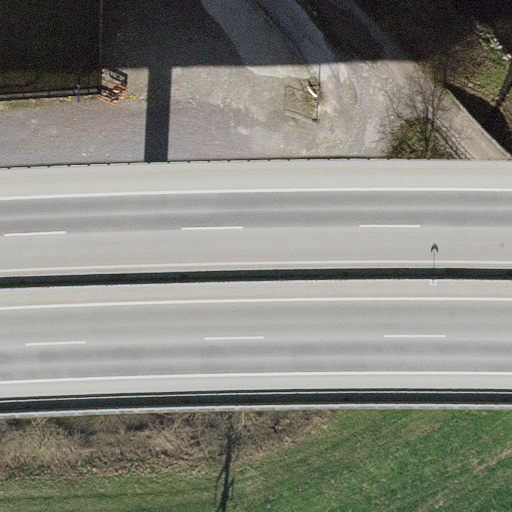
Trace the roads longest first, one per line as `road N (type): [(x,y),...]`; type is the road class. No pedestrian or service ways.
road 1 (track): [(403,73),(380,156),(340,230),(288,285),(189,331),(0,344)]
road 2 (motorway): [(0,346),(511,337)]
road 3 (motorway): [(511,227),(0,236)]
road 4 (track): [(511,177),(328,0)]
